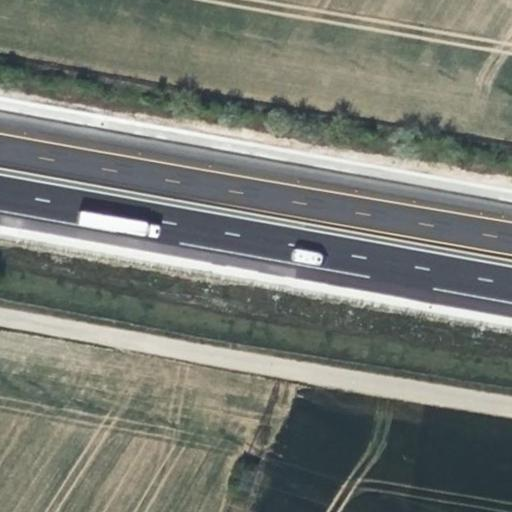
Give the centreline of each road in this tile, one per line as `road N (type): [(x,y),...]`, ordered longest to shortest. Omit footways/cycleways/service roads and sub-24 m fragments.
road 1 (motorway): [(0,192),(511,285)]
road 2 (track): [(511,403),(0,310)]
road 3 (motorway): [(511,234),(0,141)]
